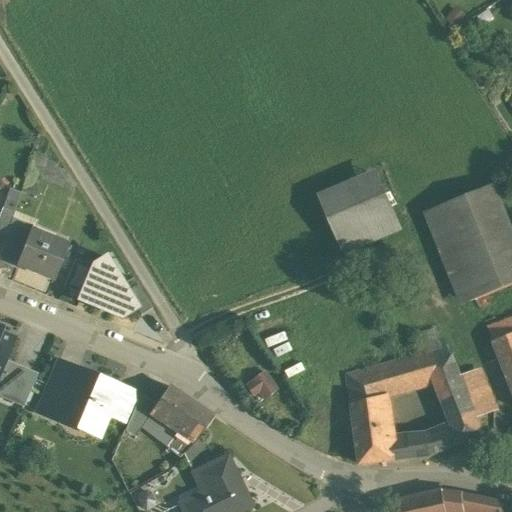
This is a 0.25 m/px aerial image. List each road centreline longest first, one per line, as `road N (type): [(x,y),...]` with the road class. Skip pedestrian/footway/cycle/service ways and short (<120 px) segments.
road 1 (residential): [(0,300),(186,375),(309,470),(375,483)]
road 2 (track): [(186,375),(179,336),(0,46)]
road 3 (residential): [(375,483),(439,476),(511,492)]
